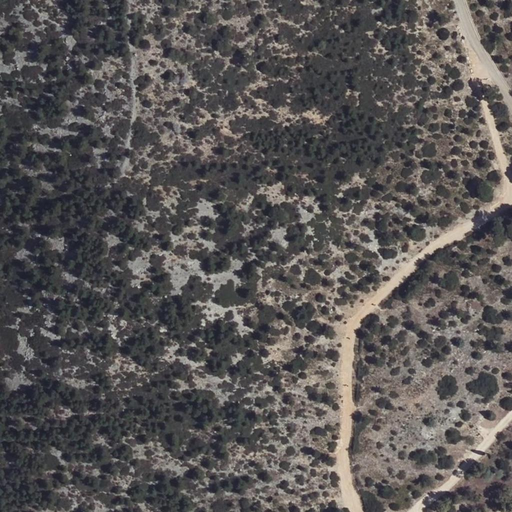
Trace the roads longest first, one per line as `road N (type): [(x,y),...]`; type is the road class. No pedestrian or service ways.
road 1 (track): [(357,511),(341,469),(353,325),(429,248),(511,196)]
road 2 (track): [(511,189),(474,40)]
road 3 (track): [(417,507),(511,415)]
